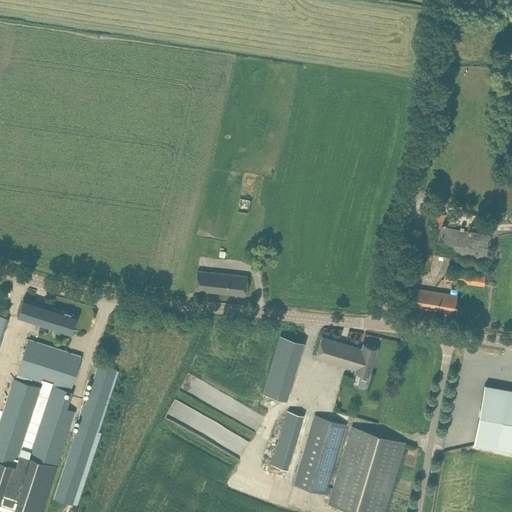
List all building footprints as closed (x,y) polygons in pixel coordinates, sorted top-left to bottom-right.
[(248,211),(250,200),(240,198),(238,209),(248,211)] [(412,268),(422,271),(427,272),(433,253),(486,261),(490,235),(441,227),(445,214),(430,209),(412,268)] [(479,263),(452,259),(450,268),(478,272),(479,263)] [(478,274),(448,269),(446,279),(484,285),(486,275),(478,274)] [(195,289),(202,290),(246,295),(247,285),(248,275),(197,270),(196,279),(195,289)] [(458,295),(424,289),(414,288),(411,306),(455,313),(458,295)] [(24,297),(21,307),(18,317),(71,334),(77,315),(24,297)] [(263,392),(287,399),(304,341),(280,334),(263,392)] [(362,347),(322,335),(316,357),(356,369),(355,372),(369,376),(378,347),(363,343),(362,347)] [(14,379),(0,422),(0,503),(27,511),(42,511),(47,496),(57,465),(75,411),(66,408),(70,397),(83,356),(28,338),(16,377),(30,381),(31,377),(43,380),(41,387),(29,383),(14,379)] [(83,411),(54,498),(72,504),(77,505),(102,433),(98,431),(119,370),(117,370),(117,369),(100,363),(99,363),(86,404),(83,403),(80,410),(83,411)] [(511,388),(485,384),(474,443),(511,449),(511,388)] [(271,464),(287,469),(303,415),(288,410),(271,464)] [(294,484),(326,494),(346,424),(315,415),(294,484)] [(329,503),(359,511),(384,511),(405,442),(352,426),(329,503)]
